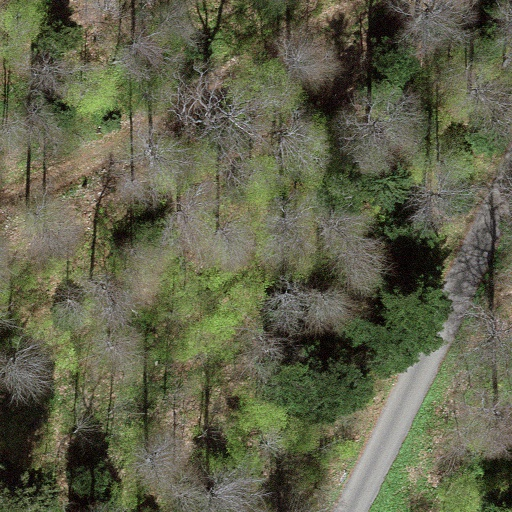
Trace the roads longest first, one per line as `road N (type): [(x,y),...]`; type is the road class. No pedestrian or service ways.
road 1 (track): [(367,0),(0,202)]
road 2 (unclassified): [(511,178),(349,511)]
